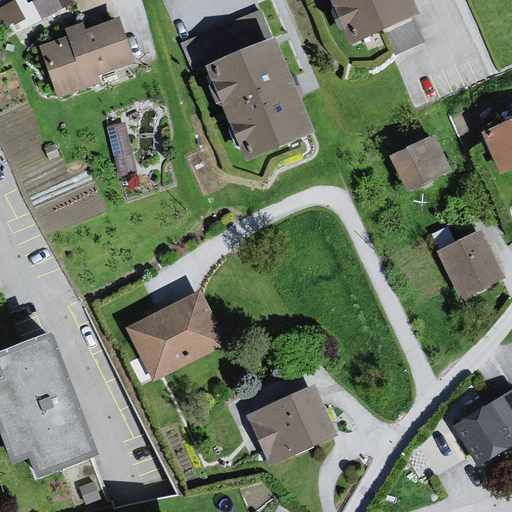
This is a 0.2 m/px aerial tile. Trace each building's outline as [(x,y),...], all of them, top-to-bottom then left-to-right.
[(422,0),(344,0),(366,50),(433,23),(422,0)] [(71,41),(45,53),(63,107),(111,93),(107,82),(144,71),(126,24),(92,36),(89,27),(68,35),(71,41)] [(285,47),(224,71),(259,172),(329,144),(285,47)] [(511,129),(489,139),(505,179),(511,176),(511,129)] [(440,143),(397,164),(414,199),(458,179),(440,143)] [(486,237),(442,258),(463,305),(509,284),(486,237)] [(205,296),(131,333),(158,388),(225,351),(212,326),(219,324),(205,296)] [(62,345),(0,363),(14,389),(0,391),(0,398),(27,472),(47,463),(53,488),(106,466),(62,345)] [(320,393),(250,421),(271,469),(342,440),(320,393)] [(511,398),(459,433),(483,470),(511,451),(511,398)]
